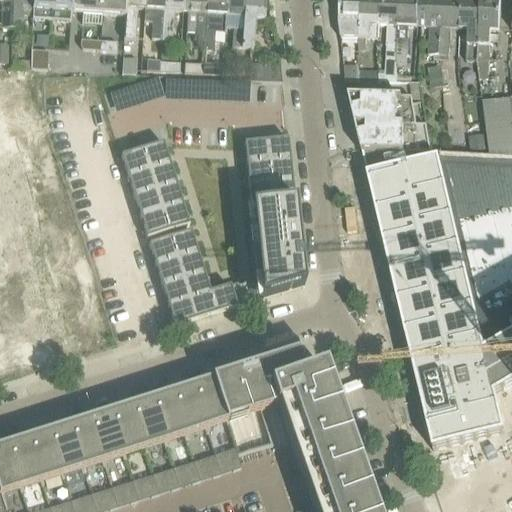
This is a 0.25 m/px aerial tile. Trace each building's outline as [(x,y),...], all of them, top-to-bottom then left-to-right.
[(3,30),(12,30),(13,0),(0,0),(0,2),(4,3),(3,30)] [(13,0),(12,30),(21,31),(22,18),(32,18),(32,0),(13,0)] [(51,0),(32,0),(32,18),(32,22),(51,23),(51,0)] [(77,0),(51,0),(51,23),(70,25),(71,15),(77,15),(77,0)] [(77,0),(77,15),(83,16),(82,23),(102,24),(102,17),(103,17),(104,0),(77,0)] [(104,0),(103,17),(125,19),(125,0),(104,0)] [(125,0),(125,19),(124,42),(134,42),(136,12),(145,12),(145,0),(125,0)] [(145,0),(145,12),(144,26),(153,26),(152,43),(162,43),(163,0),(145,0)] [(163,0),(162,43),(171,44),(173,14),(182,14),(182,0),(163,0)] [(182,0),(182,14),(186,14),(185,38),(194,38),(194,45),(205,45),(207,0),(182,0)] [(207,0),(205,45),(205,54),(213,54),(214,44),(223,44),(224,31),(225,18),(225,0),(207,0)] [(225,0),(225,18),(224,31),(234,32),(233,50),(242,51),(245,0),(243,0),(225,0)] [(264,21),(264,0),(243,0),(245,0),(242,51),(253,51),(255,20),(264,21)] [(362,0),(340,0),(339,26),(341,41),(358,41),(360,9),(359,9),(360,1),(362,2),(362,0)] [(380,0),(362,0),(362,2),(360,1),(359,9),(360,9),(358,41),(358,51),(364,51),(364,41),(378,41),(379,28),(380,0)] [(380,0),(379,28),(388,28),(385,74),(385,78),(379,78),(380,84),(396,85),(396,80),(399,80),(397,68),(397,61),(400,11),(398,11),(399,4),(400,4),(400,0),(380,0)] [(400,11),(397,61),(397,68),(407,69),(409,29),(418,29),(419,0),(400,0),(400,4),(399,4),(398,11),(400,11)] [(419,0),(418,29),(422,29),(430,30),(428,63),(434,63),(434,65),(439,65),(439,64),(439,63),(442,13),(441,12),(442,5),(444,5),(444,0),(419,0)] [(439,63),(439,64),(439,65),(447,66),(448,50),(450,45),(451,31),(460,31),(461,0),(444,0),(444,5),(442,5),(441,12),(442,13),(439,63)] [(483,0),(474,0),(461,0),(460,31),(467,32),(465,64),(477,65),(481,14),(479,14),(480,7),(482,7),(483,0)] [(499,33),(501,1),(483,0),(482,7),(480,7),(479,14),(481,14),(477,65),(480,82),(488,82),(491,33),(499,33)] [(80,43),(80,48),(80,49),(81,50),(81,51),(82,52),(84,53),(100,54),(101,44),(80,43)] [(101,44),(100,54),(116,55),(117,45),(101,44)] [(40,54),(31,53),(31,63),(31,72),(39,73),(40,54)] [(48,54),(40,54),(39,73),(47,73),(48,54)] [(179,76),(180,65),(160,64),(161,61),(151,60),(151,66),(147,66),(147,75),(179,76)] [(121,78),(125,78),(136,79),(136,74),(137,62),(122,61),(121,77),(121,78)] [(23,63),(23,72),(31,72),(31,63),(23,63)] [(183,76),(203,77),(204,73),(204,67),(184,66),(183,76)] [(247,83),(247,84),(282,86),(280,67),(250,66),(248,66),(247,83)] [(204,73),(203,77),(221,78),(223,78),(223,68),(204,67),(204,73)] [(358,71),(344,71),(346,83),(346,84),(358,85),(358,71)] [(378,73),(359,73),(360,84),(380,84),(379,78),(378,73)] [(440,73),(429,74),(432,93),(443,92),(440,73)] [(349,99),(354,119),(355,124),(356,129),(362,155),(366,155),(432,157),(427,128),(416,128),(416,126),(411,99),(350,99),(349,99)] [(511,101),(483,105),(490,158),(498,158),(502,159),(511,157),(511,101)] [(484,129),(467,131),(470,155),(486,153),(484,129)] [(287,141),(265,144),(268,166),(290,163),(288,141),(287,141)] [(265,144),(243,146),(245,159),(245,164),(246,168),(268,166),(265,144)] [(163,145),(142,152),(148,173),(169,166),(168,162),(167,157),(163,146),(163,145)] [(122,158),(121,158),(127,180),(148,173),(142,152),(122,158)] [(367,157),(364,157),(367,170),(370,169),(372,179),(370,180),(400,304),(403,304),(405,313),(406,312),(409,324),(408,324),(409,329),(406,330),(414,364),(417,364),(430,419),(428,419),(436,454),(507,437),(497,398),(511,389),(511,167),(441,165),(440,163),(417,168),(414,159),(367,157)] [(290,163),(268,166),(270,187),(292,184),(290,163)] [(169,166),(148,173),(155,193),(176,187),(175,183),(173,178),(169,166)] [(268,166),(246,168),(247,180),(248,185),(248,189),(270,187),(268,166)] [(148,173),(127,180),(133,200),(155,193),(148,173)] [(292,184),(270,187),(272,208),(294,206),(292,184)] [(176,187),(155,193),(161,214),(182,207),(181,203),(179,198),(176,187)] [(270,187),(248,189),(249,201),(250,206),(250,210),(272,208),(270,187)] [(155,193),(133,200),(140,220),(154,216),(161,214),(155,193)] [(272,208),(250,210),(252,229),(253,234),(258,279),(258,280),(258,282),(260,299),(260,303),(262,303),(281,297),(283,296),(302,290),(303,290),(303,286),(301,268),(294,206),(272,208)] [(182,207),(161,214),(167,235),(189,228),(187,223),(186,218),(182,207)] [(154,216),(140,220),(146,241),(167,235),(161,214),(154,216)] [(190,234),(169,240),(176,262),(197,255),(193,244),(192,239),(190,234)] [(169,240),(148,247),(155,268),(176,262),(169,240)] [(197,255),(176,262),(182,282),(203,275),(200,264),(198,259),(197,255)] [(176,262),(155,268),(161,288),(182,282),(176,262)] [(203,275),(182,282),(188,302),(209,296),(208,295),(209,295),(206,284),(205,279),(203,275)] [(258,280),(230,288),(231,292),(258,285),(258,282),(258,280)] [(182,282),(161,288),(167,309),(188,302),(182,282)] [(209,295),(208,295),(209,296),(215,317),(236,310),(230,288),(229,289),(209,295)] [(209,296),(188,302),(195,323),(215,317),(209,296)] [(188,302),(167,309),(174,330),(195,323),(188,302)] [(0,363),(5,381),(77,360),(68,329),(30,339),(28,333),(0,340),(0,363)] [(274,410),(277,409),(290,405),(327,511),(373,511),(323,370),(305,376),(300,363),(297,355),(295,355),(263,365),(260,366),(249,370),(246,371),(234,374),(231,375),(214,381),(226,418),(243,413),(245,419),(248,418),(260,414),(262,413),(274,410)] [(226,418),(214,381),(192,388),(205,431),(228,424),(226,418)] [(171,395),(185,438),(205,431),(192,388),(171,395)] [(164,444),(185,438),(171,395),(150,401),(164,444)] [(144,451),(164,444),(150,401),(130,408),(144,451)] [(123,457),(144,451),(130,408),(109,414),(123,457)] [(102,464),(123,457),(109,414),(89,421),(102,464)] [(68,427),(82,471),(102,464),(89,421),(70,427),(68,427)] [(61,477),(82,471),(68,427),(48,434),(61,477)] [(41,484),(61,477),(48,434),(27,440),(41,484)] [(6,447),(20,490),(41,484),(27,440),(6,447)] [(0,496),(1,496),(20,490),(6,447),(0,449),(0,496)] [(235,455),(227,458),(232,473),(240,471),(235,455)] [(486,461),(475,466),(488,496),(500,491),(486,461)] [(212,480),(220,477),(215,462),(207,464),(212,480)] [(192,486),(200,484),(195,468),(187,471),(192,486)] [(171,493),(179,490),(174,475),(166,477),(171,493)] [(150,499),(158,497),(154,481),(146,484),(150,499)] [(130,506),(138,503),(133,488),(125,490),(130,506)] [(109,511),(110,511),(117,510),(112,494),(104,497),(109,511)] [(84,503),(86,511),(95,511),(92,501),(84,503)]
